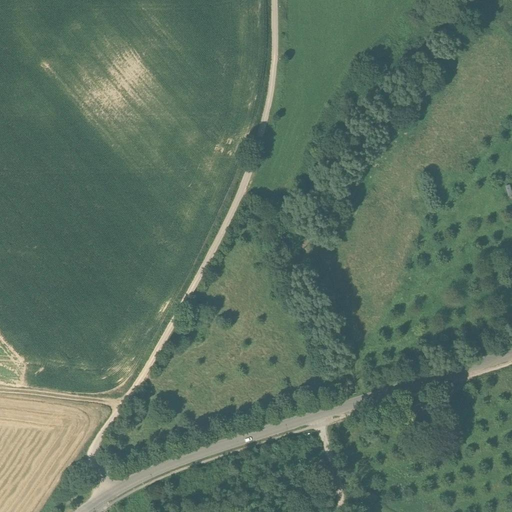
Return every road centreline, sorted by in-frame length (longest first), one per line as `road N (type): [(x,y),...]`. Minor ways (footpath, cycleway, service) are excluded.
road 1 (unclassified): [(273,0),(273,72),(252,165),(168,331),(96,442),(94,465),(107,493)]
road 2 (tertiary): [(511,353),(176,461),(107,493)]
